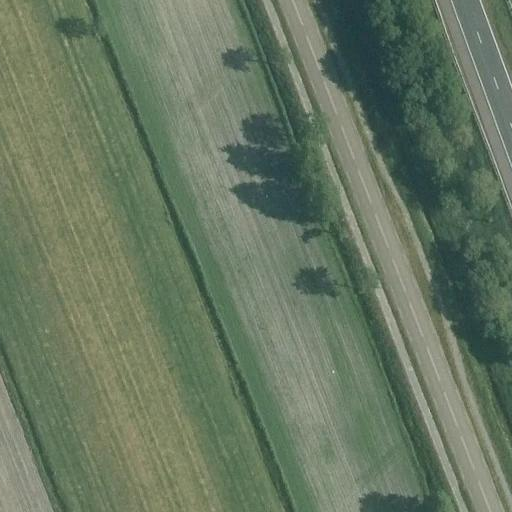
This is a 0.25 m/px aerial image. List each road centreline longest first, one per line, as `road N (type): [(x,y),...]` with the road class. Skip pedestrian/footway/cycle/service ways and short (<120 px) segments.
road 1 (tertiary): [(488,511),(291,0)]
road 2 (motorway): [(466,0),(511,127)]
